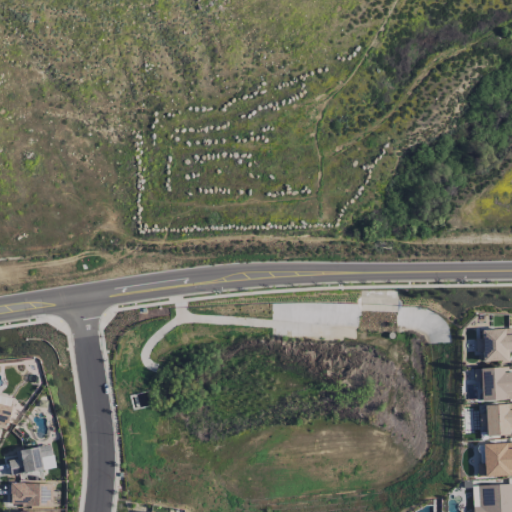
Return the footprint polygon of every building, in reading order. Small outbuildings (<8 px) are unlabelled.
[(511,327),(478,329),(479,337),(473,337),(474,350),(480,350),(480,360),(497,359),(498,362),(507,361),(506,348),(511,348),(511,327)] [(511,371),(501,371),(501,366),(472,368),(472,381),(478,380),(480,399),(511,398),(511,371)] [(511,402),(504,402),(504,403),(483,404),(483,412),(477,412),(479,425),(484,425),(485,435),(507,434),(507,428),(510,428),(510,423),(511,423),(511,402)] [(0,427),(6,428),(9,405),(0,403),(0,427)] [(511,441),(481,443),(482,463),(476,463),(477,475),(506,475),(506,469),(511,469),(511,441)] [(14,450),(16,458),(7,460),(10,475),(53,466),(49,444),(14,450)] [(51,505),(51,483),(10,482),(9,505),(51,505)] [(511,511),(511,483),(471,485),(471,511),(511,511)]
